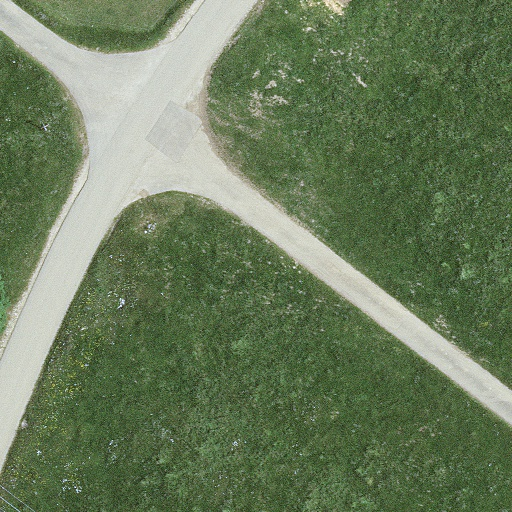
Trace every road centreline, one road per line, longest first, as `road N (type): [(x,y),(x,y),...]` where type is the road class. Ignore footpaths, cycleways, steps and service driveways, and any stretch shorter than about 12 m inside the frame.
road 1 (tertiary): [(0,419),(84,226),(142,122),(230,0)]
road 2 (track): [(511,404),(142,122)]
road 3 (track): [(0,9),(142,122)]
